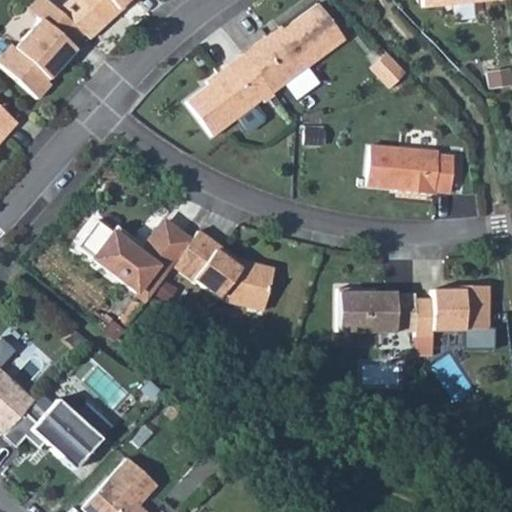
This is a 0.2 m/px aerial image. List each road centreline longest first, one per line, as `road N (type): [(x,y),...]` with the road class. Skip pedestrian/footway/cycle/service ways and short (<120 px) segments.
road 1 (residential): [(97,109),(209,190),(303,226),(408,240),(511,230)]
road 2 (residential): [(212,0),(184,18),(97,109)]
road 3 (residential): [(97,109),(0,222)]
